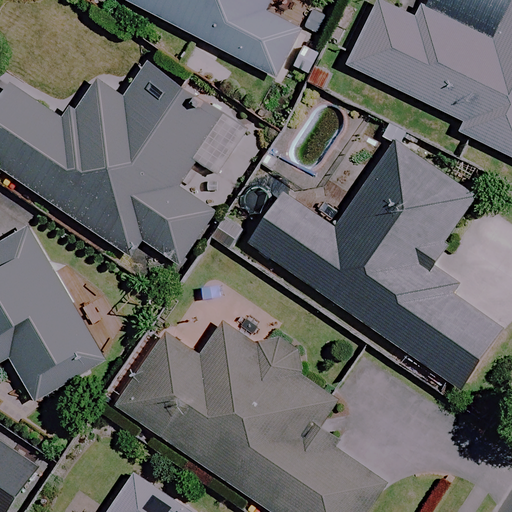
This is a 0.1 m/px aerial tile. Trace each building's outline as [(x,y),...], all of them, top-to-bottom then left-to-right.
[(123,0),(275,80),(301,32),(261,11),(267,0),(123,0)] [(511,8),(495,44),(404,0),(401,0),(397,11),(379,3),(348,67),(462,123),(457,132),(511,158),(511,8)] [(245,134),(143,67),(122,99),(96,83),(68,125),(11,88),(0,104),(0,172),(128,256),(139,241),(179,267),(215,212),(179,188),(196,162),(217,176),(245,134)] [(453,247),(446,243),(476,201),(395,145),(336,231),(285,196),(251,246),(462,391),(501,333),(449,296),(458,283),(438,269),(453,247)] [(0,242),(0,364),(8,360),(35,404),(70,382),(104,361),(23,228),(0,242)] [(300,375),(304,369),(263,341),(257,350),(223,326),(199,361),(168,340),(121,409),(271,511),(367,511),(386,486),(312,435),(336,400),(300,375)] [(7,511),(36,469),(0,444),(0,511),(7,511)] [(191,511),(136,474),(110,511),(191,511)]
